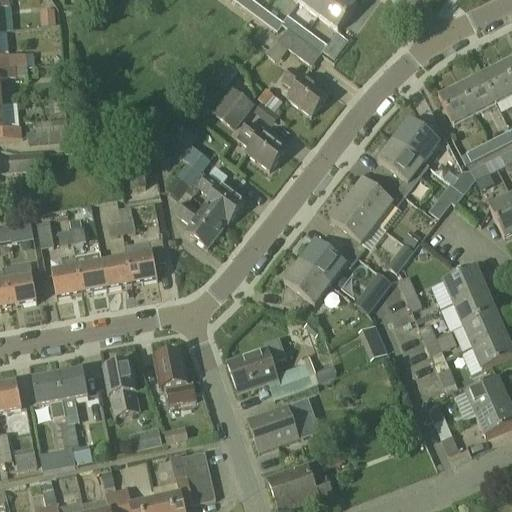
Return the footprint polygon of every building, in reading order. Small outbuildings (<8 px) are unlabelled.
[(0,0),(0,10),(45,7),(44,0),(0,0)] [(264,13),(245,0),(243,0),(238,7),(258,22),(264,13)] [(333,0),(303,0),(298,7),(318,21),(333,0)] [(337,36),(357,9),(344,0),(333,0),(318,21),(337,36)] [(55,12),(41,13),(43,29),(57,27),(55,12)] [(277,36),(282,30),(284,28),(282,27),(264,13),(258,22),(277,36)] [(284,28),(282,30),(287,34),(287,33),(301,44),(307,36),(287,21),(282,27),(284,28)] [(320,58),(301,44),(287,33),(287,34),(276,45),(277,46),(277,47),(311,71),(320,58)] [(327,50),(307,36),(301,44),(320,58),(327,50)] [(0,72),(16,71),(27,70),(26,58),(0,60),(0,72)] [(511,63),(502,69),(511,87),(511,63)] [(226,64),(214,80),(226,90),(239,74),(226,64)] [(511,100),(511,87),(502,69),(481,80),(496,109),(511,100)] [(0,82),(17,81),(16,71),(0,72),(0,107),(2,108),(0,88),(0,82)] [(311,123),(329,100),(304,81),(303,83),(292,73),(281,87),(293,96),(286,105),(311,123)] [(496,109),(481,80),(460,91),(475,120),(496,109)] [(475,120),(460,91),(438,102),(453,131),(475,120)] [(232,94),(212,119),(234,137),(254,111),(232,94)] [(4,132),(2,108),(0,107),(0,144),(21,143),(20,130),(4,132)] [(393,146),(424,170),(442,147),(438,145),(443,136),(429,117),(411,127),(409,125),(393,146)] [(68,124),(36,127),(38,148),(70,145),(68,124)] [(187,169),(174,186),(219,221),(217,223),(227,232),(246,207),(221,188),(220,189),(209,181),(206,185),(200,181),(211,166),(190,151),(197,142),(176,126),(163,143),(178,154),(174,159),(187,169)] [(270,176),(287,153),(265,136),(264,137),(251,127),(238,144),(250,154),(246,158),(270,176)] [(493,156),(511,146),(511,140),(509,135),(488,146),(493,156)] [(424,170),(393,146),(377,167),(382,171),(375,180),(404,203),(413,192),(409,189),(424,170)] [(471,167),(493,156),(488,146),(465,157),(471,167)] [(505,171),(511,167),(511,153),(500,159),(505,171)] [(43,158),(10,160),(11,178),(44,176),(43,158)] [(475,186),(489,179),(484,168),(470,175),(475,186)] [(132,195),(147,193),(142,169),(127,172),(132,195)] [(430,216),(442,225),(474,184),(462,175),(430,216)] [(396,213),(404,203),(375,180),(367,189),(362,186),(346,207),(377,231),(393,210),(396,213)] [(166,196),(180,207),(185,211),(177,222),(189,232),(185,237),(208,254),(225,231),(227,232),(217,223),(219,221),(174,186),(166,196)] [(511,238),(511,203),(510,200),(488,211),(504,242),(511,238)] [(335,231),(328,241),(358,264),(365,254),(362,251),(377,231),(346,207),(331,228),(335,231)] [(133,224),(118,227),(119,233),(122,233),(124,240),(136,238),(133,224)] [(41,254),(54,253),(49,227),(36,229),(41,254)] [(119,233),(118,227),(107,229),(110,243),(124,240),(122,233),(119,233)] [(12,246),(9,233),(0,234),(0,244),(1,248),(12,246)] [(83,233),(70,235),(71,242),(72,242),(73,249),(86,247),(83,233)] [(71,242),(70,235),(57,237),(60,251),(73,249),(72,242),(71,242)] [(316,246),(299,267),(330,291),(346,271),(350,274),(358,264),(328,241),(321,250),(316,246)] [(132,289),(157,285),(154,269),(166,267),(161,243),(149,246),(151,258),(138,260),(136,252),(125,254),(126,263),(132,289)] [(401,279),(413,254),(401,248),(390,273),(401,279)] [(51,277),(54,289),(57,304),(82,299),(77,272),(76,262),(62,265),(64,275),(51,277)] [(102,267),(107,294),(132,289),(126,263),(102,267)] [(77,272),(82,299),(107,294),(102,267),(77,272)] [(330,291),(299,267),(283,288),(285,290),(281,311),(306,316),(311,309),(314,312),(330,291)] [(6,285),(10,312),(36,307),(29,269),(4,273),(6,285)] [(443,287),(453,310),(486,296),(476,273),(443,287)] [(397,287),(398,289),(411,318),(422,313),(409,282),(397,287)] [(0,313),(10,312),(6,285),(0,286),(0,313)] [(486,296),(453,310),(463,332),(495,318),(486,296)] [(366,297),(356,311),(367,319),(378,306),(366,297)] [(463,332),(472,354),(505,340),(495,318),(463,332)] [(424,348),(436,343),(430,329),(418,334),(424,348)] [(482,376),(511,363),(511,356),(505,340),(472,354),(482,376)] [(432,364),(443,359),(436,343),(424,348),(432,364)] [(384,349),(366,356),(370,365),(387,357),(384,349)] [(311,366),(275,378),(266,353),(227,367),(238,400),(269,390),(274,406),(319,389),(311,366)] [(160,394),(167,393),(171,412),(196,406),(192,388),(188,389),(181,356),(153,362),(160,394)] [(140,418),(136,397),(130,367),(103,372),(108,402),(111,402),(115,423),(140,418)] [(444,393),(456,388),(449,373),(437,378),(444,393)] [(63,407),(88,402),(83,374),(57,379),(63,407)] [(37,411),(49,409),(52,425),(65,422),(63,407),(57,379),(32,384),(37,411)] [(475,421),(508,407),(498,385),(466,399),(475,421)] [(0,417),(21,414),(16,386),(0,389),(0,417)] [(485,444),(511,432),(511,416),(508,407),(475,421),(485,444)] [(434,429),(445,424),(439,410),(427,415),(434,429)] [(316,415),(292,423),(291,423),(288,412),(248,425),(259,459),(300,445),(299,444),(323,436),(316,415)] [(59,430),(62,441),(69,440),(69,443),(77,441),(74,427),(59,430)] [(166,451),(189,447),(186,432),(163,437),(166,451)] [(161,450),(158,433),(129,439),(133,456),(161,450)] [(0,441),(0,456),(3,456),(2,453),(9,452),(7,440),(0,441)] [(69,440),(62,441),(65,457),(79,454),(77,441),(69,443),(69,440)] [(459,456),(452,441),(441,446),(447,461),(459,456)] [(0,468),(12,466),(9,452),(2,453),(3,456),(0,456),(0,468)] [(323,476),(334,472),(328,453),(316,458),(323,476)] [(16,460),(19,474),(38,470),(35,457),(16,460)] [(184,475),(208,470),(205,458),(181,463),(182,464),(184,475)] [(186,511),(192,511),(189,499),(187,487),(184,475),(182,464),(171,467),(175,482),(176,482),(180,499),(155,504),(156,511),(186,511)] [(82,508),(83,511),(119,511),(116,496),(115,490),(115,491),(110,470),(99,473),(104,493),(103,493),(105,499),(106,503),(82,508)] [(208,470),(184,475),(187,487),(211,482),(208,470)] [(327,485),(314,488),(307,470),(268,483),(277,511),(291,511),(331,498),(327,485)] [(211,482),(187,487),(189,499),(213,493),(211,482)] [(39,485),(45,511),(83,511),(82,508),(66,511),(57,511),(58,510),(57,510),(51,483),(39,485)] [(45,511),(39,485),(29,488),(33,505),(32,505),(33,511),(45,511)] [(189,499),(192,511),(216,505),(213,493),(189,499)] [(116,496),(119,511),(156,511),(155,504),(131,510),(127,494),(116,496)]
